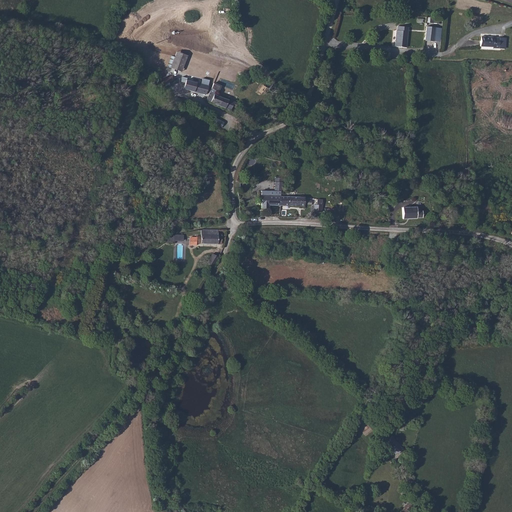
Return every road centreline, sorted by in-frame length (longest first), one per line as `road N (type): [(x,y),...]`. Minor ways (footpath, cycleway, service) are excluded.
road 1 (unclassified): [(511,245),(450,231),(232,221),(239,154),(302,114),(326,44)]
road 2 (track): [(36,511),(159,369),(214,273),(232,221)]
road 3 (unclassified): [(326,44),(439,55),(511,22)]
